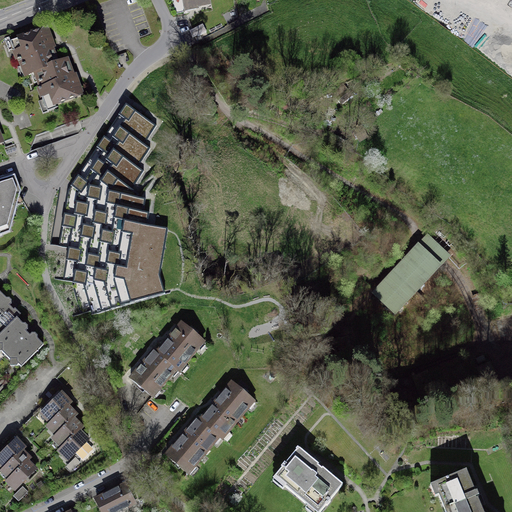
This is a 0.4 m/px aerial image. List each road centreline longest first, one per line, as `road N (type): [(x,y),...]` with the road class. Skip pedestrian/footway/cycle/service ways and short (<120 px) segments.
road 1 (track): [(169,28),(219,107),(397,212),(415,231),(413,247),(355,306),(348,326),(354,361),(391,379),(473,349)]
road 2 (track): [(287,164),(219,107),(331,137)]
road 3 (residential): [(84,140),(128,76),(166,39),(158,0)]
road 4 (residential): [(34,511),(132,461),(161,420)]
